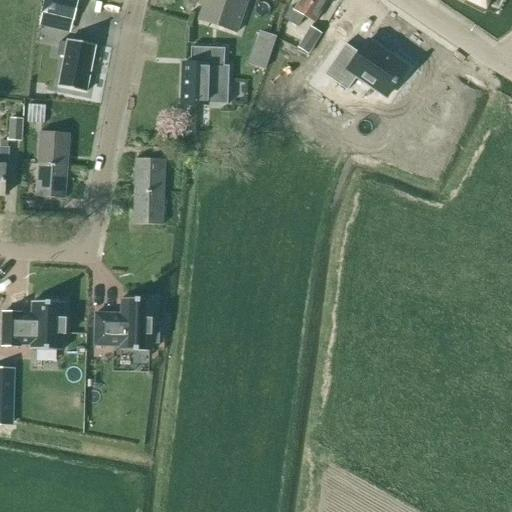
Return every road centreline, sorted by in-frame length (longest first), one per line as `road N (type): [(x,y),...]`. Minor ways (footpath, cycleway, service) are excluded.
road 1 (residential): [(0,249),(87,253),(137,0)]
road 2 (unclassified): [(504,71),(405,0)]
